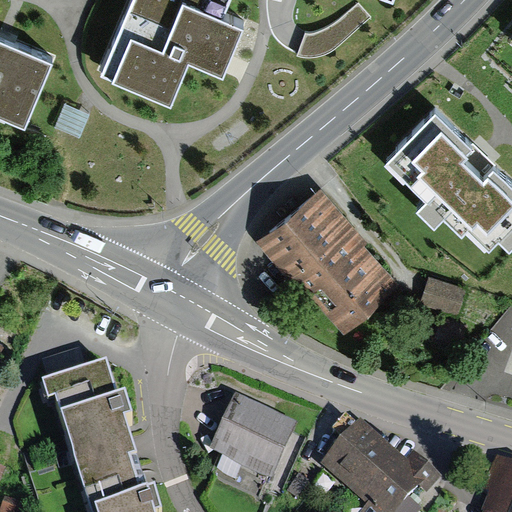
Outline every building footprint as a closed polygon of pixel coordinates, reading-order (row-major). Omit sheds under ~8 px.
[(226,0),(128,0),(101,68),(171,95),(187,54),(223,68),(243,17),(223,9),(226,0)] [(3,32),(0,30),(0,108),(26,119),(53,52),(3,32)] [(68,104),(64,121),(86,127),(90,110),(68,104)] [(446,213),(465,231),(469,226),(489,245),(499,234),(511,246),(511,245),(511,179),(496,164),(484,176),(463,155),(474,144),(436,107),(388,157),(427,195),(418,205),(436,222),(446,213)] [(303,283),(343,332),(401,287),(320,187),(254,241),(294,291),(303,283)] [(422,304),(457,315),(465,289),(430,278),(422,304)] [(431,340),(453,346),(458,327),(436,322),(431,340)] [(127,396),(120,399),(110,366),(44,387),(50,406),(58,403),(92,511),(161,511),(162,511),(155,492),(149,494),(126,422),(135,419),(127,396)] [(271,475),(296,422),(235,394),(210,448),(271,475)] [(360,419),(323,463),(370,503),(362,511),(419,511),(423,507),(409,496),(417,487),(426,494),(441,475),(412,451),(406,457),(360,419)] [(475,511),(511,511),(511,459),(497,453),(479,491),(484,493),(475,511)]
